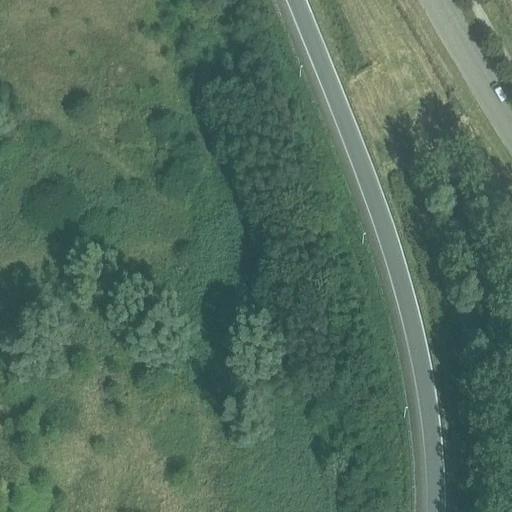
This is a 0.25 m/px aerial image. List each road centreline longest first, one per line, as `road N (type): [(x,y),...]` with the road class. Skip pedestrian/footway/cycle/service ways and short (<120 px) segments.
road 1 (motorway): [(294,0),(412,327),(429,423),(433,511)]
road 2 (tertiary): [(511,131),(432,0)]
